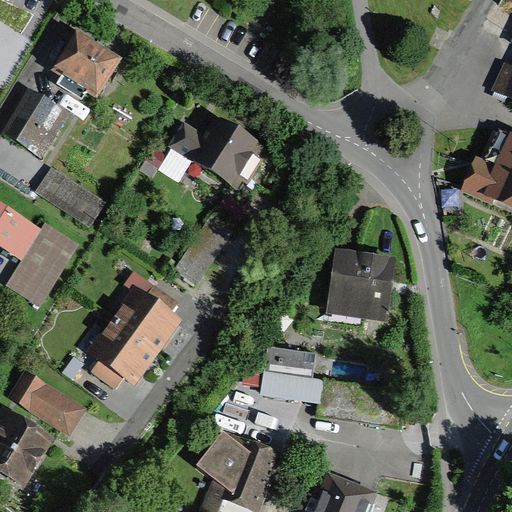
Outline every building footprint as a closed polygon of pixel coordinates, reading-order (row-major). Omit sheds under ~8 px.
[(77,39),(57,74),(63,77),(57,87),(83,102),(89,92),(95,95),(115,60),(77,39)] [(511,58),(498,89),(511,95),(511,58)] [(4,139),(38,158),(60,119),(27,100),(4,139)] [(257,157),(265,144),(223,118),(211,138),(186,123),(170,148),(238,190),(243,181),(247,184),(262,160),(257,157)] [(511,213),(511,143),(497,136),(470,195),(511,213)] [(39,193),(83,226),(98,207),(54,174),(39,193)] [(36,234),(0,210),(0,251),(18,263),(36,234)] [(209,213),(174,273),(198,287),(232,227),(209,213)] [(7,286),(36,305),(72,250),(43,231),(7,286)] [(396,257),(335,249),(327,315),(387,323),(396,257)] [(126,284),(135,291),(89,352),(100,360),(92,370),(115,387),(125,374),(134,382),(181,319),(172,313),(179,303),(136,271),(126,284)] [(268,347),(261,397),(322,404),(325,379),(316,377),(319,354),(268,347)] [(9,399),(69,438),(87,409),(27,371),(9,399)] [(5,410),(0,418),(0,471),(25,486),(53,437),(5,410)] [(214,477),(199,510),(202,511),(217,511),(224,498),(256,511),(259,511),(277,448),(224,432),(198,464),(214,477)] [(370,511),(379,493),(329,472),(312,511),(370,511)]
